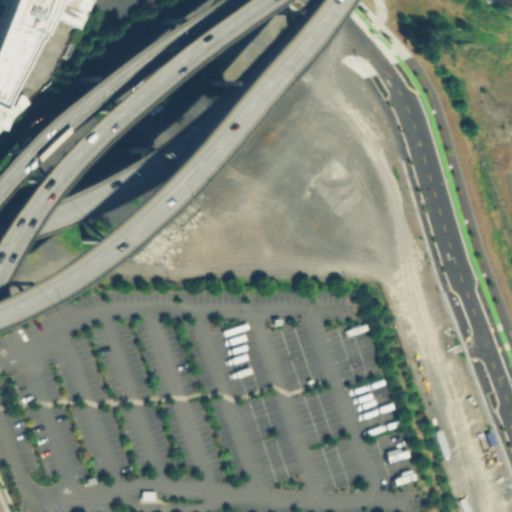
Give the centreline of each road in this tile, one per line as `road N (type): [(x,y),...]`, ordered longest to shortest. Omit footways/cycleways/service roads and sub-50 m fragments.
road 1 (motorway): [(0,299),(113,226),(331,0)]
road 2 (motorway): [(327,0),(185,146),(98,201),(0,235)]
road 3 (residential): [(381,37),(511,421)]
road 4 (motorway): [(0,248),(98,131),(260,0)]
road 5 (motorway): [(238,0),(77,105),(0,179)]
